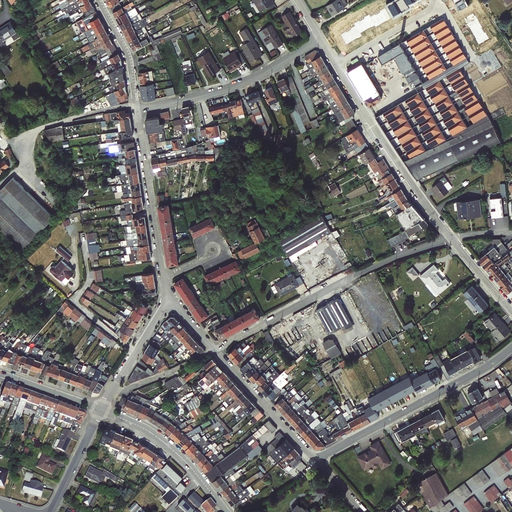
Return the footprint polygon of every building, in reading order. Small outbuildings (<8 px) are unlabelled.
[(55,0),(44,6),(45,9),(58,2),(63,0),(65,0),(66,1),(67,0),(55,0)] [(89,0),(79,0),(61,10),(54,13),(56,16),(65,11),(66,13),(90,1),(89,0)] [(61,10),(79,0),(67,0),(66,1),(58,5),(61,10)] [(252,0),(260,11),(261,10),(264,15),(268,12),(265,8),(275,2),(273,0),(252,0)] [(344,0),(335,0),(326,6),(331,16),(345,7),(345,6),(348,5),(344,0)] [(90,1),(66,13),(57,19),(58,22),(70,15),(71,17),(83,11),(93,6),(90,1)] [(116,17),(132,9),(131,6),(134,5),(133,1),(113,12),(116,17)] [(93,6),(83,11),(86,16),(76,22),(82,33),(102,23),(93,6)] [(120,24),(138,14),(135,7),(132,9),(116,17),(120,24)] [(290,11),(281,16),(284,22),(283,27),(286,33),(292,35),(294,37),(302,32),(290,11)] [(123,30),(142,19),(139,13),(138,14),(120,24),(123,30)] [(126,36),(145,26),(147,25),(143,18),(142,19),(123,30),(126,36)] [(15,39),(21,36),(11,20),(0,26),(0,47),(6,44),(4,40),(12,35),(15,39)] [(102,23),(82,33),(79,34),(82,38),(85,36),(86,38),(105,28),(102,23)] [(271,24),(258,33),(265,45),(271,42),(275,48),(283,44),(271,24)] [(377,113),(417,179),(460,160),(502,142),(497,132),(460,68),(469,61),(447,25),(405,50),(425,83),(377,113)] [(129,41),(147,31),(145,26),(126,36),(129,41)] [(181,27),(163,34),(166,40),(183,32),(181,27)] [(84,46),(108,34),(105,28),(86,38),(87,41),(84,43),(84,42),(80,43),(82,47),(84,46)] [(263,54),(247,28),(239,32),(245,43),(241,46),(251,62),(263,54)] [(131,46),(150,36),(147,31),(129,41),(131,46)] [(90,49),(110,39),(108,34),(84,46),(86,50),(90,48),(90,49)] [(150,36),(131,46),(134,51),(144,46),(143,46),(154,40),(151,36),(150,36)] [(98,52),(113,44),(110,39),(90,49),(93,55),(98,52)] [(113,44),(98,52),(100,56),(107,52),(109,58),(97,64),(100,70),(121,59),(118,54),(113,44)] [(243,64),(234,50),(222,58),(230,71),(243,64)] [(309,69),(324,61),(317,50),(314,50),(304,56),(307,62),(306,63),(309,69)] [(220,70),(208,51),(198,58),(209,76),(220,70)] [(107,74),(122,65),(121,59),(100,70),(103,76),(107,74)] [(324,61),(309,69),(312,74),(326,65),(324,61)] [(350,70),(348,71),(369,107),(382,99),(383,97),(362,63),(350,70)] [(6,75),(12,71),(7,64),(2,69),(6,75)] [(110,79),(123,72),(122,65),(107,74),(110,79)] [(326,65),(312,74),(313,76),(318,73),(319,75),(329,70),(326,65)] [(140,82),(155,81),(154,70),(140,71),(140,82)] [(329,70),(319,75),(317,77),(319,81),(331,74),(329,70)] [(111,86),(124,79),(123,72),(110,79),(108,81),(111,86)] [(197,83),(194,73),(184,75),(186,85),(197,83)] [(331,74),(319,81),(305,89),(307,94),(334,78),(331,74)] [(304,124),(310,122),(294,75),(286,78),(286,77),(278,80),(282,91),(286,90),(288,94),(292,92),(298,107),(293,109),(301,132),(306,131),(304,124)] [(334,78),(307,94),(310,98),(310,99),(313,103),(320,99),(317,94),(319,93),(337,82),(334,78)] [(111,93),(125,85),(124,79),(111,86),(108,87),(111,93)] [(337,82),(319,93),(322,97),(324,97),(339,87),(337,82)] [(155,83),(141,84),(142,99),(156,98),(155,83)] [(125,85),(111,93),(105,95),(109,101),(116,98),(119,103),(127,98),(125,85)] [(264,89),(273,108),(281,105),(272,85),(264,89)] [(166,88),(168,95),(175,93),(174,86),(166,88)] [(339,87),(324,97),(326,100),(342,91),(339,87)] [(259,89),(246,95),(249,103),(262,98),(259,89)] [(342,91),(326,100),(329,105),(345,95),(342,91)] [(345,95),(329,105),(332,109),(347,99),(345,95)] [(211,114),(230,109),(232,116),(240,115),(241,117),(246,115),(242,98),(229,101),(229,102),(210,107),(211,114)] [(347,99),(332,109),(330,110),(332,114),(350,104),(347,99)] [(350,104),(332,114),(338,123),(339,122),(341,125),(352,119),(354,118),(355,117),(354,114),(355,113),(350,104)] [(184,118),(174,120),(176,129),(182,128),(183,133),(187,132),(186,127),(192,126),(192,122),(194,122),(190,105),(182,107),(184,118)] [(260,106),(252,109),(254,113),(252,114),(255,123),(258,122),(264,137),(271,135),(260,106)] [(117,119),(130,117),(129,112),(127,112),(126,110),(116,111),(117,119)] [(160,117),(146,118),(148,132),(150,132),(151,142),(166,140),(165,128),(168,128),(167,122),(171,122),(170,111),(159,112),(160,117)] [(119,131),(132,129),(130,117),(117,119),(114,119),(115,123),(118,123),(119,131)] [(352,119),(341,125),(340,126),(346,135),(341,138),(345,144),(343,146),(348,154),(343,157),(346,162),(354,157),(350,152),(366,142),(352,119)] [(211,141),(216,140),(215,136),(222,135),(219,124),(201,128),(203,135),(209,134),(211,141)] [(133,135),(132,129),(119,131),(118,131),(119,138),(127,137),(127,136),(133,135)] [(179,164),(178,163),(176,150),(180,150),(179,145),(178,139),(171,140),(173,150),(171,150),(171,151),(165,152),(167,166),(179,164)] [(114,152),(117,152),(135,148),(134,142),(112,144),(114,152)] [(185,144),(179,145),(180,150),(176,150),(178,163),(188,161),(186,147),(185,144)] [(196,144),(186,147),(188,161),(197,161),(197,147),(196,144)] [(204,147),(197,147),(197,161),(205,161),(205,150),(204,150),(204,147)] [(118,157),(125,157),(136,156),(135,148),(117,152),(118,157)] [(214,148),(205,150),(205,161),(214,161),(214,148)] [(375,158),(369,148),(359,154),(365,164),(368,162),(375,158)] [(157,154),(158,157),(161,176),(166,175),(166,172),(165,166),(167,166),(165,152),(157,154)] [(315,152),(310,154),(317,169),(322,166),(315,152)] [(125,157),(126,164),(137,162),(136,156),(125,157)] [(0,172),(10,166),(4,157),(0,160),(0,172)] [(156,176),(161,176),(158,157),(151,158),(153,172),(156,172),(156,176)] [(380,174),(389,169),(383,159),(378,162),(375,158),(368,162),(374,172),(378,171),(380,174)] [(138,172),(137,162),(126,164),(119,164),(119,170),(120,170),(121,174),(138,172)] [(385,184),(395,178),(389,169),(380,174),(379,174),(385,184)] [(140,182),(138,172),(121,174),(119,174),(119,177),(124,181),(124,184),(140,182)] [(452,187),(444,175),(439,179),(440,181),(431,187),(439,197),(449,191),(448,190),(452,187)] [(53,218),(13,177),(7,182),(0,189),(0,228),(22,251),(53,218)] [(399,185),(395,178),(385,184),(389,191),(399,185)] [(336,181),(330,185),(335,194),(341,191),(336,181)] [(127,188),(127,191),(141,189),(140,182),(124,184),(117,185),(118,188),(127,188)] [(390,202),(404,194),(401,188),(387,197),(390,202)] [(123,194),(123,198),(142,195),(141,189),(127,191),(127,194),(123,194)] [(404,194),(390,202),(379,209),(384,209),(389,206),(389,205),(391,204),(393,207),(407,199),(404,194)] [(489,198),(491,217),(503,216),(501,197),(489,198)] [(396,214),(412,204),(407,199),(393,207),(390,210),(393,215),(395,214),(395,215),(396,214)] [(458,219),(482,216),(480,199),(456,201),(458,219)] [(144,208),(143,201),(133,202),(128,203),(129,210),(140,210),(140,209),(144,208)] [(159,213),(170,212),(169,204),(158,206),(159,213)] [(405,229),(423,218),(412,204),(396,214),(405,229)] [(160,221),(171,219),(170,212),(159,213),(160,221)] [(134,225),(146,223),(145,216),(132,218),(132,214),(123,215),(124,220),(127,220),(128,226),(134,225)] [(324,215),(280,238),(292,262),(299,258),(298,255),(318,245),(315,240),(332,232),(324,215)] [(205,220),(210,230),(216,227),(211,217),(205,220)] [(423,218),(405,229),(401,232),(387,240),(391,248),(410,236),(409,235),(428,224),(423,218)] [(161,228),(173,226),(171,219),(160,221),(161,228)] [(266,238),(255,219),(246,223),(255,242),(241,249),(246,258),(261,250),(256,243),(266,238)] [(210,230),(205,220),(200,222),(205,232),(210,230)] [(205,232),(200,222),(194,225),(199,235),(205,232)] [(125,233),(147,230),(146,223),(134,225),(128,226),(124,226),(125,233)] [(199,235),(194,225),(189,227),(194,237),(199,235)] [(163,236),(174,234),(173,226),(161,228),(163,236)] [(126,240),(148,237),(147,230),(125,233),(124,234),(125,240),(126,240)] [(164,243),(175,241),(174,234),(163,236),(164,243)] [(127,247),(149,244),(148,237),(126,240),(127,247)] [(483,264),(505,246),(499,240),(494,245),(493,244),(485,251),(486,253),(478,259),(483,264)] [(165,251),(176,249),(175,241),(164,243),(165,251)] [(100,243),(91,244),(92,259),(99,258),(98,250),(101,250),(100,243)] [(133,254),(150,250),(149,244),(127,247),(126,247),(127,254),(133,254)] [(60,245),(56,249),(69,260),(73,256),(60,245)] [(505,246),(483,264),(487,269),(503,256),(500,253),(504,250),(506,251),(507,249),(505,246)] [(166,258),(177,256),(176,249),(165,251),(166,258)] [(491,274),(511,258),(511,257),(511,256),(511,255),(511,249),(503,256),(487,269),(491,274)] [(150,250),(133,254),(134,259),(127,261),(128,265),(135,265),(135,259),(141,259),(142,260),(151,258),(150,250)] [(167,266),(179,264),(177,256),(166,258),(167,266)] [(497,281),(506,274),(503,270),(511,262),(511,258),(491,274),(497,281)] [(53,261),(48,267),(66,283),(75,271),(61,259),(57,265),(53,261)] [(241,270),(236,260),(230,263),(234,273),(241,270)] [(228,276),(234,273),(230,263),(223,266),(228,276)] [(434,263),(419,276),(434,295),(436,293),(438,295),(451,284),(445,277),(443,279),(436,272),(439,270),(434,263)] [(219,268),(224,278),(228,276),(223,266),(219,268)] [(413,280),(420,274),(413,266),(407,271),(413,280)] [(215,270),(220,280),(224,278),(219,268),(215,270)] [(210,273),(215,283),(220,280),(215,270),(210,273)] [(506,274),(497,281),(503,288),(511,281),(511,275),(511,276),(508,272),(506,274)] [(133,283),(154,280),(153,273),(132,276),(133,283)] [(204,275),(209,285),(215,283),(210,273),(204,275)] [(294,273),(272,284),(275,292),(279,290),(281,294),(305,283),(301,275),(297,278),(294,273)] [(177,288),(186,282),(183,277),(174,283),(177,288)] [(154,280),(133,283),(132,283),(133,287),(136,286),(137,290),(145,288),(155,287),(154,280)] [(511,281),(503,288),(507,293),(511,289),(511,281)] [(94,282),(92,288),(99,291),(101,286),(94,282)] [(180,293),(189,287),(186,282),(177,288),(180,293)] [(465,288),(462,290),(480,312),(488,304),(472,285),(466,290),(465,288)] [(155,287),(145,288),(147,296),(157,294),(155,287)] [(183,298),(193,292),(189,287),(180,293),(183,298)] [(87,294),(92,298),(95,293),(90,290),(87,294)] [(187,303),(196,296),(193,292),(183,298),(187,303)] [(81,300),(89,305),(92,301),(83,295),(81,300)] [(190,307),(199,301),(196,296),(187,303),(190,307)] [(339,296),(317,307),(330,333),(346,325),(347,327),(353,324),(339,296)] [(75,323),(83,312),(67,299),(58,310),(62,313),(64,310),(72,317),(70,319),(75,323)] [(134,307),(144,314),(149,307),(139,300),(134,307)] [(193,312),(202,306),(199,301),(190,307),(193,312)] [(144,314),(134,307),(124,302),(123,305),(126,307),(124,311),(127,314),(139,322),(144,314)] [(91,310),(113,321),(116,315),(94,305),(91,310)] [(196,317),(205,311),(202,306),(193,312),(196,317)] [(254,321),(261,318),(255,308),(248,312),(254,321)] [(199,322),(209,316),(205,311),(196,317),(199,322)] [(247,325),(254,321),(248,312),(241,315),(247,325)] [(503,322),(495,312),(483,321),(492,331),(503,322)] [(81,316),(84,317),(80,323),(89,329),(94,322),(82,314),(81,316)] [(139,322),(127,314),(126,317),(120,314),(118,318),(119,319),(135,328),(139,322)] [(240,329),(247,325),(241,315),(235,319),(240,329)] [(163,333),(179,322),(174,317),(171,316),(161,325),(160,327),(161,328),(160,329),(163,333)] [(131,335),(115,325),(109,322),(104,318),(101,322),(122,339),(127,342),(131,335)] [(135,328),(119,319),(115,325),(131,335),(135,328)] [(233,332),(240,329),(235,319),(228,322),(233,332)] [(179,322),(163,333),(159,337),(155,335),(151,344),(159,348),(171,337),(183,327),(179,322)] [(226,336),(233,332),(228,322),(221,326),(226,336)] [(499,340),(511,331),(503,322),(492,331),(499,340)] [(96,326),(89,337),(93,340),(96,335),(114,346),(118,340),(96,326)] [(220,340),(226,336),(221,326),(214,330),(220,340)] [(183,327),(171,337),(175,342),(187,331),(183,327)] [(468,330),(465,333),(471,341),(475,339),(468,330)] [(187,331),(175,342),(179,346),(192,336),(187,331)] [(37,343),(41,336),(38,333),(33,341),(37,343)] [(8,339),(4,337),(0,341),(0,351),(9,340),(12,336),(10,334),(8,335),(9,336),(8,339)] [(334,335),(323,341),(332,357),(342,351),(334,335)] [(192,336),(179,346),(178,348),(180,351),(176,355),(178,357),(182,353),(196,340),(192,336)] [(16,340),(13,344),(2,358),(8,360),(21,344),(22,343),(25,339),(22,337),(20,339),(18,338),(16,340)] [(13,344),(9,340),(0,351),(0,357),(2,358),(13,344)] [(196,340),(182,353),(188,360),(205,351),(196,340)] [(228,354),(233,358),(246,345),(244,342),(240,345),(239,344),(234,346),(235,347),(228,354)] [(8,360),(13,362),(22,343),(21,344),(8,360)] [(27,345),(22,343),(13,362),(19,364),(27,345)] [(159,360),(163,369),(167,367),(163,358),(161,359),(157,354),(160,349),(159,348),(151,344),(150,343),(145,352),(159,360)] [(248,344),(246,345),(233,358),(237,363),(250,351),(255,346),(253,343),(250,346),(248,344)] [(444,361),(450,373),(482,356),(476,344),(467,348),(466,346),(458,350),(459,353),(444,361)] [(28,345),(27,345),(19,364),(24,366),(33,347),(28,345)] [(34,346),(33,347),(24,366),(30,368),(36,358),(39,351),(41,348),(34,346)] [(39,371),(41,372),(48,356),(52,352),(47,350),(43,354),(41,360),(42,361),(39,371)] [(254,356),(250,351),(237,363),(241,367),(254,356)] [(57,352),(54,359),(48,373),(53,376),(60,363),(55,361),(56,360),(57,360),(61,354),(57,352)] [(153,371),(155,374),(163,369),(159,360),(145,352),(141,357),(156,366),(153,371)] [(54,359),(48,356),(41,372),(44,374),(47,374),(48,373),(54,359)] [(258,360),(254,356),(241,367),(245,372),(258,360)] [(261,357),(258,360),(245,372),(249,376),(266,361),(265,359),(264,360),(261,357)] [(30,368),(39,371),(42,361),(41,360),(36,358),(30,368)] [(64,380),(69,382),(77,363),(79,361),(74,358),(71,363),(64,380)] [(209,370),(217,363),(212,358),(204,366),(209,370)] [(268,360),(266,361),(249,376),(254,381),(272,365),(270,364),(271,362),(270,360),(269,361),(268,360)] [(58,378),(64,380),(71,363),(66,361),(64,365),(58,378)] [(88,389),(93,391),(101,374),(105,362),(103,361),(97,368),(96,369),(95,373),(88,389)] [(262,391),(267,395),(285,379),(289,376),(287,374),(297,365),(294,362),(280,374),(262,391)] [(53,376),(58,378),(64,365),(60,363),(53,376)] [(83,365),(77,363),(69,382),(76,385),(83,367),(83,365)] [(217,363),(209,370),(206,372),(207,373),(203,370),(199,374),(202,377),(194,384),(194,386),(200,392),(224,371),(217,363)] [(76,385),(83,387),(90,371),(91,366),(88,364),(87,367),(86,367),(86,368),(83,367),(76,385)] [(155,374),(153,371),(148,367),(145,371),(137,365),(127,380),(131,383),(155,374)] [(254,381),(258,386),(276,370),(272,365),(254,381)] [(186,376),(189,379),(197,371),(194,368),(186,376)] [(280,374),(276,370),(258,386),(262,391),(280,374)] [(83,387),(88,389),(95,373),(90,371),(83,387)] [(213,389),(227,375),(224,371),(200,392),(202,394),(205,391),(207,394),(213,389)] [(109,378),(101,374),(93,391),(98,392),(100,392),(109,378)] [(174,385),(176,388),(184,383),(178,374),(165,382),(169,388),(174,385)] [(220,390),(231,379),(227,375),(213,389),(215,391),(216,390),(217,392),(220,390)] [(231,379),(220,390),(221,392),(217,396),(219,398),(234,383),(231,379)] [(288,381),(285,379),(267,395),(275,404),(282,397),(284,394),(284,393),(285,392),(282,389),(283,388),(282,387),(288,381)] [(225,400),(239,388),(234,383),(219,398),(221,400),(223,399),(225,400)] [(0,406),(2,408),(7,396),(11,386),(5,384),(0,396),(0,406)] [(7,396),(13,399),(17,388),(11,386),(7,396)] [(484,398),(478,387),(466,393),(472,404),(484,398)] [(14,407),(16,408),(23,390),(17,388),(13,399),(7,416),(11,417),(14,407)] [(227,407),(243,392),(239,388),(225,400),(223,403),(227,407)] [(275,404),(279,409),(297,393),(292,388),(283,397),(275,404)] [(454,416),(462,431),(477,420),(483,430),(507,413),(504,409),(511,403),(510,400),(511,399),(511,394),(510,392),(507,394),(504,390),(496,395),(492,391),(490,392),(493,396),(492,397),(488,389),(484,392),(488,399),(454,416)] [(18,423),(23,410),(30,393),(23,390),(16,408),(11,420),(18,423)] [(232,410),(248,397),(243,392),(227,407),(231,412),(232,410)] [(23,410),(27,412),(33,394),(30,393),(23,410)] [(283,413),(301,397),(297,393),(279,409),(283,413)] [(37,395),(33,394),(27,412),(31,414),(37,395)] [(129,411),(134,413),(142,396),(137,394),(135,396),(129,411)] [(186,401),(190,410),(203,403),(201,400),(205,398),(203,396),(201,397),(199,394),(186,401)] [(288,418),(301,407),(309,399),(308,397),(300,404),(299,402),(306,395),(305,394),(301,397),(283,413),(288,418)] [(31,414),(34,415),(41,397),(37,395),(31,414)] [(118,405),(129,411),(135,396),(130,395),(128,399),(122,396),(118,405)] [(134,413),(139,416),(147,399),(147,396),(144,395),(143,397),(142,396),(134,413)] [(39,420),(40,417),(47,399),(41,397),(34,415),(33,418),(39,420)] [(237,415),(252,401),(248,397),(232,410),(237,415)] [(139,416),(144,418),(154,403),(157,401),(155,398),(150,400),(147,399),(139,416)] [(40,417),(46,419),(52,401),(47,399),(40,417)] [(365,424),(357,408),(356,407),(353,408),(348,400),(346,401),(346,403),(360,427),(365,424)] [(46,419),(51,421),(57,403),(52,401),(46,419)] [(252,401),(237,415),(241,420),(250,412),(257,420),(264,415),(252,401)] [(57,420),(62,422),(67,406),(57,403),(51,421),(50,425),(54,427),(57,420)] [(159,405),(154,403),(144,418),(150,421),(156,411),(163,407),(163,406),(159,405)] [(292,422),(305,411),(311,405),(310,403),(303,409),(301,407),(288,418),(292,422)] [(360,427),(346,403),(343,405),(346,411),(342,413),(352,431),(360,427)] [(62,422),(71,425),(78,410),(67,406),(62,422)] [(357,408),(365,424),(371,421),(362,406),(357,408)] [(168,410),(163,407),(156,411),(150,421),(155,424),(161,414),(168,410)] [(196,407),(190,411),(193,416),(199,413),(196,407)] [(432,411),(437,421),(439,425),(445,422),(444,420),(445,419),(439,408),(432,411)] [(296,427),(311,414),(313,412),(311,409),(307,413),(305,411),(292,422),(296,427)] [(85,413),(78,410),(71,425),(69,432),(75,434),(82,423),(86,416),(85,413)] [(171,412),(168,410),(161,414),(155,424),(160,427),(171,412)] [(437,421),(432,411),(421,418),(426,427),(437,421)] [(177,416),(171,412),(160,427),(164,431),(176,417),(177,416)] [(352,431),(342,413),(342,412),(332,420),(341,437),(352,431)] [(300,432),(315,418),(311,414),(296,427),(300,432)] [(182,423),(176,417),(164,431),(169,435),(177,426),(182,423)] [(305,437),(320,423),(321,422),(317,417),(315,418),(300,432),(305,437)] [(426,427),(421,418),(410,423),(415,433),(420,431),(422,434),(428,431),(426,427)] [(205,472),(209,476),(257,440),(268,430),(272,433),(277,429),(269,420),(239,446),(225,457),(205,472)] [(213,423),(217,430),(224,427),(220,420),(213,423)] [(169,435),(174,439),(181,431),(187,427),(185,422),(182,423),(177,426),(169,435)] [(309,441),(316,434),(324,428),(320,423),(305,437),(309,441)] [(415,433),(410,423),(396,431),(393,433),(397,442),(401,440),(402,442),(410,438),(411,441),(415,441),(421,452),(424,450),(415,433)] [(190,425),(187,427),(181,431),(174,439),(178,443),(186,434),(194,429),(190,425)] [(111,445),(116,431),(106,427),(100,442),(110,447),(111,445)] [(448,439),(457,434),(453,427),(445,432),(448,439)] [(313,446),(320,439),(331,430),(329,428),(326,429),(324,428),(316,434),(309,441),(313,446)] [(75,434),(69,432),(63,429),(53,447),(64,453),(71,440),(72,440),(75,434)] [(197,433),(194,429),(186,434),(178,443),(182,446),(190,438),(197,433)] [(116,431),(111,445),(120,448),(121,446),(125,434),(116,431)] [(200,431),(197,433),(190,438),(182,446),(186,450),(193,442),(199,438),(199,436),(201,434),(200,431)] [(131,450),(136,441),(133,440),(134,439),(134,438),(125,434),(121,446),(131,450)] [(203,436),(199,438),(193,442),(186,450),(190,454),(206,440),(203,436)] [(456,447),(462,444),(457,436),(451,439),(456,447)] [(318,449),(326,445),(320,439),(313,446),(316,449),(318,449)] [(209,444),(206,440),(190,454),(193,458),(209,444)] [(259,443),(257,440),(209,476),(212,481),(232,468),(248,456),(247,454),(259,443)] [(371,449),(356,457),(364,470),(371,466),(373,468),(377,468),(378,466),(378,463),(382,469),(392,463),(378,440),(369,445),(371,449)] [(139,457),(147,446),(139,441),(139,442),(136,441),(131,450),(127,457),(136,463),(139,457)] [(210,443),(209,444),(193,458),(197,462),(211,449),(213,447),(210,443)] [(151,462),(157,453),(147,446),(139,457),(145,462),(147,459),(151,462)] [(277,463),(283,469),(300,453),(294,447),(277,463)] [(215,454),(211,449),(197,462),(201,466),(215,454)] [(36,467),(51,475),(56,465),(49,462),(51,458),(42,453),(36,467)] [(156,471),(162,466),(166,461),(163,457),(157,453),(151,462),(149,466),(156,471)] [(217,456),(215,454),(201,466),(205,472),(225,457),(221,453),(217,456)] [(162,466),(156,471),(152,476),(167,490),(161,496),(169,504),(186,486),(181,481),(179,483),(178,482),(182,477),(167,463),(162,467),(162,466)] [(89,467),(84,478),(96,484),(95,486),(100,488),(105,478),(115,483),(117,478),(104,470),(102,473),(89,467)] [(9,471),(0,468),(0,486),(4,488),(9,471)] [(235,472),(232,468),(212,481),(216,486),(235,472)] [(241,468),(235,472),(216,486),(220,491),(235,480),(241,475),(239,472),(242,470),(241,468)] [(473,476),(480,486),(491,478),(483,468),(473,476)] [(418,481),(432,511),(433,511),(441,508),(442,511),(443,511),(455,507),(451,500),(445,504),(442,498),(449,494),(438,471),(418,481)] [(41,483),(25,479),(21,493),(40,498),(43,487),(40,487),(41,483)] [(236,480),(235,480),(220,491),(224,496),(240,482),(238,479),(236,480)] [(244,480),(240,482),(224,496),(227,501),(247,486),(244,480)] [(462,500),(473,492),(466,482),(455,489),(462,500)] [(495,484),(484,491),(492,501),(502,494),(495,484)] [(250,485),(247,486),(227,501),(231,506),(253,491),(250,485)] [(80,486),(76,495),(83,498),(81,504),(88,507),(95,493),(80,486)] [(182,511),(195,511),(204,503),(193,493),(185,501),(184,500),(177,507),(182,511)] [(465,503),(471,511),(478,511),(485,507),(475,495),(465,503)] [(204,503),(195,511),(213,511),(212,510),(215,507),(209,499),(204,503)] [(145,511),(135,503),(128,510),(130,511),(145,511)] [(310,511),(311,511),(306,507),(305,508),(302,505),(301,506),(297,503),(291,510),(293,511),(292,511),(310,511)] [(399,511),(403,508),(399,503),(389,511),(399,511)]
